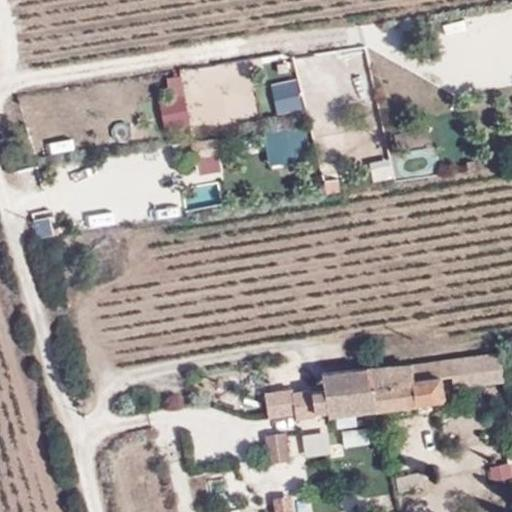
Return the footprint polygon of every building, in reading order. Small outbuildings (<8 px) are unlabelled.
[(351,86),(367,86),(366,67),(351,67),(351,86)] [(275,114),(302,107),(294,77),(267,84),(275,114)] [(184,94),(158,98),(163,129),(189,125),(184,94)] [(511,113),(502,115),(504,139),(511,138),(511,113)] [(285,131),(259,138),(267,167),(294,159),(285,131)] [(116,155),(121,185),(151,181),(147,151),(116,155)] [(180,184),(142,189),(145,218),(183,213),(180,184)] [(505,386),(503,357),(452,361),(454,378),(455,390),(505,386)] [(452,361),(412,364),(368,368),(370,386),(374,386),(377,408),(445,399),(444,379),(454,378),(452,361)] [(329,411),(330,414),(377,408),(374,386),(370,386),(368,368),(323,372),(326,390),(329,411)] [(267,390),(292,387),(289,371),(265,376),(267,390)] [(318,413),(329,411),(326,390),(314,392),(318,413)] [(299,432),(300,455),(328,454),(327,431),(299,432)] [(289,433),(267,436),(271,465),(293,461),(289,433)] [(511,457),(487,467),(494,484),(511,476),(511,457)] [(296,511),(295,493),(271,496),(273,511),(296,511)]
